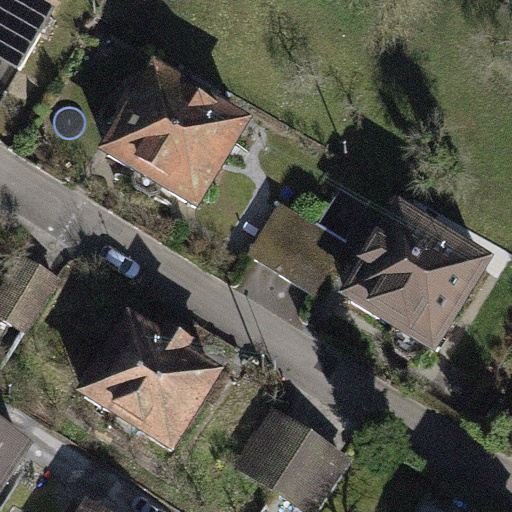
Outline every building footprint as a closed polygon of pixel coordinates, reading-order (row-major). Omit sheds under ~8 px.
[(0,0),(0,70),(10,76),(47,12),(24,0),(0,0)] [(185,223),(238,134),(140,76),(87,165),(185,223)] [(342,255),(272,212),(240,263),(310,306),(342,255)] [(427,372),(487,277),(393,217),(332,312),(427,372)] [(0,326),(23,340),(58,282),(18,259),(0,289),(0,326)] [(162,465),(214,382),(119,323),(67,405),(162,465)] [(295,511),(315,511),(349,464),(268,409),(229,467),(295,511)] [(0,493),(25,455),(0,438),(0,493)]
